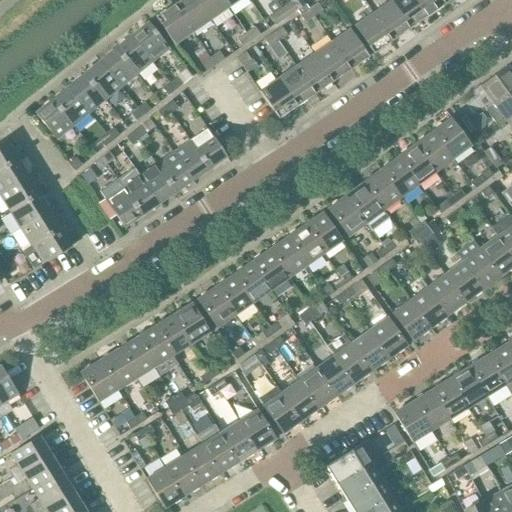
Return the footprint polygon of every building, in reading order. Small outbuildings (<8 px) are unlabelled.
[(179,0),(174,4),(193,32),(211,20),(197,0),(179,0)] [(197,0),(211,20),(229,7),(223,0),(197,0)] [(415,0),(392,0),(390,2),(409,29),(427,17),(415,0)] [(442,0),(415,0),(427,17),(445,4),(442,0)] [(392,41),(409,29),(390,2),(372,14),(392,41)] [(282,9),(287,16),(296,11),(290,3),(282,9)] [(308,9),(314,17),(323,11),(318,3),(308,9)] [(193,32),(174,4),(155,17),(174,45),(193,32)] [(287,16),(282,9),(273,15),(278,23),(287,16)] [(314,17),(308,9),(300,15),(305,23),(314,17)] [(392,41),(372,14),(354,26),(374,54),(392,41)] [(131,36),(153,62),(169,48),(148,22),(131,36)] [(246,33),(252,41),(260,35),(255,27),(246,33)] [(273,34),(278,42),(287,35),(282,27),(273,34)] [(331,42),(350,70),(369,57),(350,29),(331,42)] [(252,41),(246,33),(237,39),(242,47),(252,41)] [(278,42),(273,34),(264,40),(270,47),(278,42)] [(131,36),(116,48),(137,75),(153,62),(131,36)] [(331,42),(313,54),(333,82),(350,70),(331,42)] [(121,87),(137,75),(116,48),(100,61),(121,87)] [(210,57),(216,65),(225,59),(219,51),(210,57)] [(251,60),(246,52),(237,58),(242,66),(251,60)] [(315,94),(333,82),(313,54),(296,67),(315,94)] [(216,65),(210,57),(202,64),(207,72),(216,65)] [(105,100),(121,87),(100,61),(84,74),(105,100)] [(493,104),(511,90),(511,72),(507,66),(480,86),(493,104)] [(296,67),(278,79),(297,107),(315,94),(296,67)] [(84,74),(68,87),(89,113),(105,100),(84,74)] [(170,82),(176,90),(182,84),(176,77),(170,82)] [(297,107),(278,79),(259,91),(279,119),(297,107)] [(176,90),(170,82),(162,88),(168,96),(176,90)] [(68,87),(52,100),(73,126),(89,113),(68,87)] [(511,90),(493,104),(485,110),(498,128),(506,121),(511,117),(511,90)] [(35,113),(57,139),(73,126),(52,100),(35,113)] [(165,106),(171,113),(178,108),(172,100),(165,106)] [(138,108),(144,115),(151,110),(145,102),(138,108)] [(171,113),(165,106),(158,112),(164,119),(171,113)] [(144,115),(138,108),(130,114),(136,121),(144,115)] [(464,126),(471,121),(465,113),(458,117),(464,126)] [(432,131),(453,159),(471,146),(450,118),(432,131)] [(470,134),(477,129),(471,121),(464,126),(470,134)] [(133,132),(139,139),(146,133),(140,126),(133,132)] [(106,133),(112,141),(119,135),(113,128),(106,133)] [(190,141),(209,169),(227,157),(208,129),(190,141)] [(432,131),(415,144),(435,172),(453,159),(432,131)] [(139,139),(133,132),(126,137),(132,145),(139,139)] [(112,141),(106,133),(99,139),(105,147),(112,141)] [(0,169),(17,159),(5,141),(0,143),(0,169)] [(209,169),(190,141),(173,153),(192,181),(209,169)] [(415,144),(397,157),(418,185),(435,172),(415,144)] [(490,160),(497,156),(491,147),(484,152),(490,160)] [(101,157),(107,165),(114,159),(108,152),(101,157)] [(176,192),(192,181),(173,153),(157,164),(176,192)] [(497,156),(490,160),(496,169),(503,164),(497,156)] [(107,165),(101,157),(94,163),(100,171),(107,165)] [(397,157),(380,170),(401,198),(418,185),(397,157)] [(68,164),(75,171),(82,165),(76,158),(68,164)] [(0,193),(27,176),(17,159),(0,169),(0,193)] [(159,204),(176,192),(157,164),(140,176),(159,204)] [(488,169),(481,175),(469,183),(474,190),(493,176),(488,169)] [(380,170),(363,183),(383,211),(401,198),(380,170)] [(0,193),(0,196),(9,211),(38,194),(27,176),(0,193)] [(123,187),(142,215),(159,204),(140,176),(123,187)] [(345,196),(366,223),(371,231),(389,218),(383,211),(363,183),(345,196)] [(507,201),(511,197),(511,185),(501,193),(507,201)] [(123,187),(99,204),(109,219),(116,215),(124,227),(142,215),(123,187)] [(488,187),(481,192),(485,199),(493,193),(488,187)] [(453,196),(457,202),(465,196),(460,190),(453,196)] [(9,211),(20,229),(49,211),(38,194),(9,211)] [(366,223),(345,196),(327,209),(348,237),(366,223)] [(457,202),(453,196),(445,201),(450,207),(457,202)] [(453,213),(458,219),(465,214),(460,207),(453,213)] [(20,229),(31,246),(60,228),(49,211),(20,229)] [(304,225),(324,254),(342,241),(322,212),(304,225)] [(458,219),(453,213),(445,219),(450,225),(458,219)] [(497,236),(511,256),(511,218),(509,215),(491,228),(497,236)] [(416,227),(421,233),(428,228),(423,221),(416,227)] [(304,225),(286,238),(306,266),(324,254),(304,225)] [(421,233),(416,227),(408,232),(413,239),(421,233)] [(60,228),(31,246),(42,264),(71,246),(60,228)] [(428,228),(421,233),(425,239),(433,234),(428,228)] [(425,239),(421,233),(413,239),(418,245),(425,239)] [(511,256),(497,236),(480,249),(500,277),(511,267),(511,256)] [(286,238),(268,250),(288,278),(306,266),(286,238)] [(383,247),(388,254),(396,248),(391,241),(383,247)] [(473,241),(456,253),(462,262),(483,289),(500,277),(480,249),(473,241)] [(388,254),(383,247),(376,253),(381,259),(388,254)] [(251,262),(270,291),(288,278),(268,250),(251,262)] [(383,264),(388,271),(396,265),(391,259),(383,264)] [(5,262),(0,265),(0,271),(2,275),(10,270),(5,262)] [(233,275),(253,303),(270,291),(251,262),(233,275)] [(462,262),(445,275),(465,302),(483,289),(462,262)] [(388,271),(383,264),(376,270),(365,278),(373,288),(382,280),(380,277),(388,271)] [(336,271),(340,278),(347,273),(343,266),(336,271)] [(347,273),(340,278),(345,284),(353,279),(348,272),(347,273)] [(235,315),(253,303),(233,275),(215,287),(235,315)] [(445,275),(427,287),(448,315),(465,302),(445,275)] [(332,283),(337,290),(345,284),(340,278),(332,283)] [(235,315),(215,287),(197,300),(216,328),(235,315)] [(431,328),(448,315),(427,287),(410,300),(431,328)] [(342,293),(347,300),(355,294),(350,288),(342,293)] [(347,300),(342,293),(335,299),(339,305),(347,300)] [(431,328),(410,300),(392,314),(412,341),(431,328)] [(304,307),(308,313),(316,308),(311,302),(304,307)] [(210,332),(192,303),(173,315),(191,344),(210,332)] [(308,313),(304,307),(296,312),(300,319),(308,313)] [(308,313),(313,320),(320,314),(316,308),(308,313)] [(313,320),(308,313),(300,319),(305,325),(313,320)] [(172,356),(191,344),(173,315),(154,326),(172,356)] [(369,330),(389,358),(407,345),(387,317),(369,330)] [(269,327),(274,334),(282,328),(277,322),(269,327)] [(136,338),(154,367),(159,376),(178,364),(172,356),(154,326),(136,338)] [(274,334),(269,327),(262,332),(266,339),(274,334)] [(371,371),(389,358),(369,330),(351,343),(371,371)] [(271,343),(276,349),(284,344),(279,337),(271,343)] [(136,338),(118,349),(136,379),(154,367),(136,338)] [(276,349),(271,343),(264,348),(268,354),(276,349)] [(353,383),(371,371),(351,343),(334,355),(353,383)] [(511,355),(505,344),(486,356),(505,385),(510,394),(511,392),(511,355)] [(244,354),(239,348),(231,353),(236,360),(244,354)] [(117,390),(136,379),(118,349),(99,361),(117,390)] [(253,355),(239,365),(243,371),(241,373),(244,377),(260,365),(253,355)] [(336,396),(353,383),(334,355),(316,368),(336,396)] [(486,356),(468,367),(486,396),(505,385),(486,356)] [(117,390),(99,361),(80,373),(98,402),(117,390)] [(0,366),(0,405),(5,414),(12,410),(7,402),(18,394),(1,366),(0,366)] [(208,372),(212,379),(220,374),(215,367),(208,372)] [(468,367),(450,378),(468,408),(486,396),(468,367)] [(318,408),(336,396),(316,368),(298,380),(318,408)] [(212,379),(208,372),(200,377),(204,384),(212,379)] [(450,378),(431,390),(449,419),(468,408),(450,378)] [(215,384),(219,391),(227,386),(223,379),(215,384)] [(301,421),(318,408),(298,380),(281,393),(301,421)] [(219,391),(215,384),(207,389),(211,396),(219,391)] [(227,386),(220,391),(226,402),(234,397),(227,386)] [(301,421),(281,393),(276,387),(258,400),(262,406),(282,434),(301,421)] [(431,390),(413,401),(431,430),(449,419),(431,390)] [(173,397),(177,404),(185,399),(181,393),(173,397)] [(177,404),(181,411),(188,406),(190,409),(201,403),(196,396),(193,394),(185,399),(177,404)] [(177,404),(173,397),(164,402),(169,409),(177,404)] [(431,430),(413,401),(394,413),(412,442),(431,430)] [(177,404),(169,409),(173,416),(181,411),(177,404)] [(238,421),(256,451),(275,439),(257,409),(238,421)] [(134,418),(139,424),(146,419),(142,413),(134,418)] [(139,424),(134,418),(126,423),(130,429),(139,424)] [(238,421),(220,433),(238,462),(256,451),(238,421)] [(488,422),(480,427),(485,436),(493,431),(488,422)] [(220,433),(214,424),(196,436),(202,444),(220,473),(238,462),(220,433)] [(142,430),(146,436),(154,431),(149,425),(142,430)] [(146,436),(142,430),(134,435),(138,441),(146,436)] [(485,436),(490,443),(497,438),(494,431),(485,436)] [(13,477),(50,453),(39,436),(11,454),(18,465),(9,471),(13,477)] [(490,443),(485,436),(477,441),(481,448),(490,443)] [(511,441),(510,438),(499,444),(504,452),(511,446),(511,441)] [(336,483),(370,462),(378,458),(367,440),(360,445),(326,466),(336,483)] [(183,456),(201,485),(220,473),(202,444),(183,456)] [(497,460),(491,450),(482,455),(487,466),(497,460)] [(61,471),(50,453),(13,477),(17,483),(26,478),(32,489),(61,471)] [(448,458),(452,465),(461,460),(456,454),(448,458)] [(469,463),(474,473),(487,466),(482,455),(469,463)] [(183,456),(165,467),(183,496),(201,485),(183,456)] [(452,465),(448,458),(429,470),(433,477),(452,465)] [(336,483),(346,500),(380,479),(370,462),(336,483)] [(468,473),(463,466),(453,472),(457,479),(468,473)] [(183,496),(165,467),(146,479),(164,508),(183,496)] [(35,511),(72,488),(61,471),(32,489),(39,500),(31,505),(35,511)] [(346,500),(353,511),(362,511),(390,495),(380,479),(346,500)] [(511,511),(511,485),(500,492),(510,511),(511,511)] [(72,511),(83,506),(72,488),(35,511),(34,511),(72,511)] [(487,511),(510,511),(500,492),(482,501),(487,511)] [(362,511),(399,511),(400,511),(390,495),(362,511)] [(487,511),(482,501),(463,510),(464,511),(487,511)]
